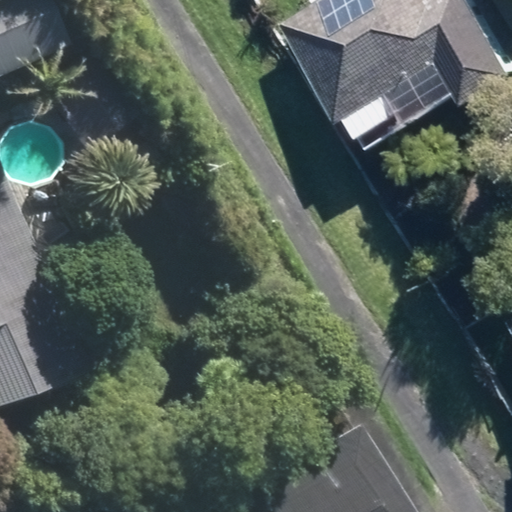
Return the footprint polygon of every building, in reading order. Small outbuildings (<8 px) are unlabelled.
[(0,0),(0,70),(61,44),(42,0),(0,0)] [(420,0),(329,0),(282,26),(334,116),(433,60),(450,90),(494,65),(456,0),(436,0),(425,7),(420,0)] [(10,174),(0,177),(0,382),(81,350),(10,174)] [(511,322),(503,327),(511,342),(511,322)] [(414,511),(354,418),(233,494),(244,511),(414,511)]
